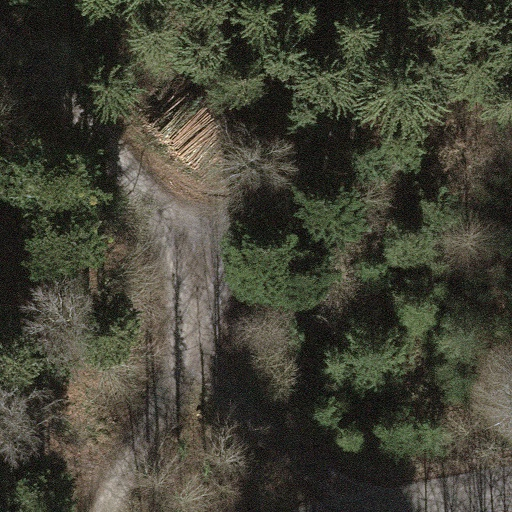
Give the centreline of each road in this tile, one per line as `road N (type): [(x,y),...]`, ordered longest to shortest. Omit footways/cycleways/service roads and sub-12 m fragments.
road 1 (track): [(421,0),(221,277)]
road 2 (track): [(221,277),(0,39)]
road 3 (track): [(126,511),(221,277)]
road 4 (track): [(373,511),(269,453),(218,399),(191,351)]
road 5 (tertiary): [(371,511),(511,483)]
